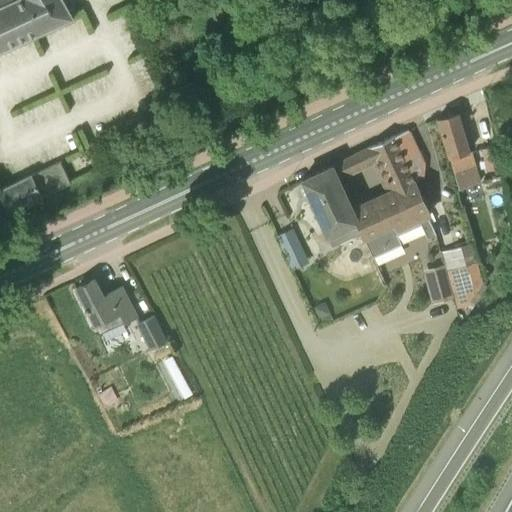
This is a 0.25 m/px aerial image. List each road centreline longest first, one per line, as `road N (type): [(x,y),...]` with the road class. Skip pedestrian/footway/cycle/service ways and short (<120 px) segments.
road 1 (tertiary): [(0,279),(511,45)]
road 2 (motorway): [(511,377),(424,511)]
